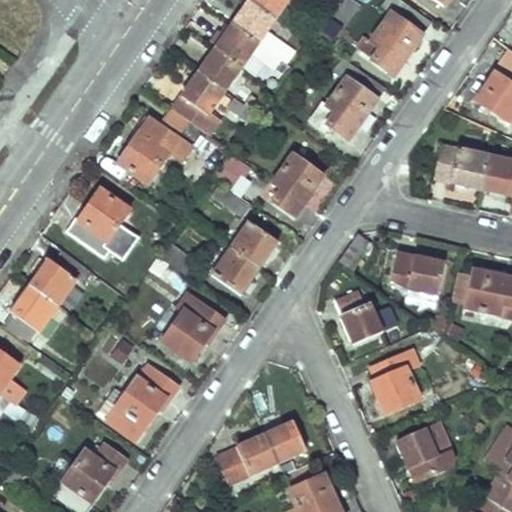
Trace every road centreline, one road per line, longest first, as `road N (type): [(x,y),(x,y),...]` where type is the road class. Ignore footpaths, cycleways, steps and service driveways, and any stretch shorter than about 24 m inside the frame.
road 1 (residential): [(138,511),(288,298)]
road 2 (residential): [(353,202),(493,0)]
road 3 (residential): [(288,298),(384,511)]
road 4 (tertiary): [(0,209),(127,29)]
road 5 (residential): [(353,202),(511,238)]
